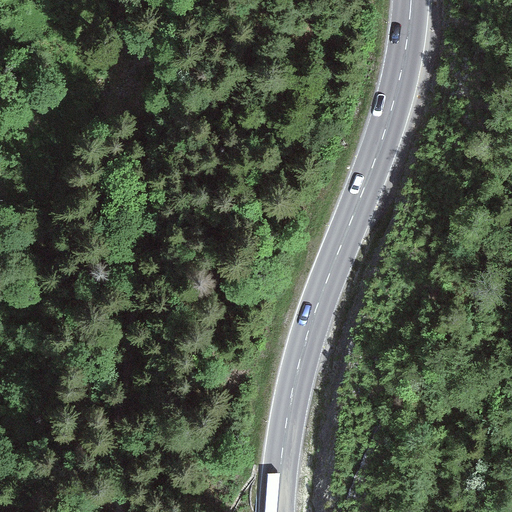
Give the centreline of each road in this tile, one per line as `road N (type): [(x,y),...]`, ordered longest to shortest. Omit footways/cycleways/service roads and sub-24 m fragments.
road 1 (secondary): [(276,511),(301,354),(393,102),(411,0)]
road 2 (track): [(88,0),(39,260)]
